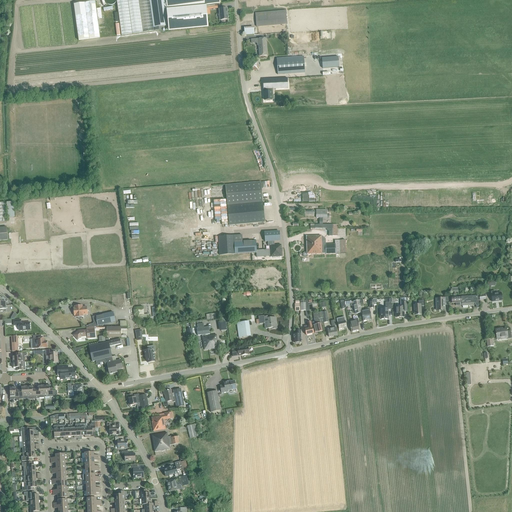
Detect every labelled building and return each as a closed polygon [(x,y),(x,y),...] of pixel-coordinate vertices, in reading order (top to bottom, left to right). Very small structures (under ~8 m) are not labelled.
[(116,0),(121,36),(162,30),(164,30),(164,27),(168,26),(168,30),(208,27),(207,15),(206,6),(206,5),(220,4),(219,0),(116,0)] [(74,4),(78,40),(100,38),(95,1),(74,4)] [(227,9),(219,9),(220,20),(228,19),(227,9)] [(256,16),(255,16),(256,27),(287,24),(286,11),(255,13),(256,16)] [(258,44),(259,56),(267,56),(266,38),(251,39),(250,44),(258,44)] [(304,56),(288,58),(276,59),(278,75),(305,73),(304,56)] [(338,57),(322,59),(322,69),(339,67),(338,57)] [(263,79),(263,90),(264,89),(264,92),(263,92),(264,97),(265,97),(265,100),(271,100),(273,100),(273,89),(285,88),(284,78),(263,79)] [(225,185),(227,206),(229,226),(265,222),(261,182),(225,185)] [(6,202),(8,218),(14,218),(13,202),(6,202)] [(315,225),(310,225),(310,229),(311,229),(311,227),(315,227),(315,229),(326,229),(330,229),(332,229),(337,229),(337,225),(333,225),(322,225),(322,221),(322,218),(327,218),(329,218),(329,215),(327,215),(327,213),(327,210),(316,210),(316,213),(316,215),(316,218),(319,218),(319,225),(315,225)] [(226,236),(218,237),(219,256),(227,255),(235,255),(235,254),(257,253),(256,257),(270,256),(270,257),(282,257),(282,248),(281,248),(281,245),(274,245),(274,241),(280,241),(279,236),(279,232),(265,232),(265,237),(265,242),(268,242),(268,246),(270,246),(270,250),(256,251),(256,247),(256,241),(242,242),(242,235),(239,235),(226,236)] [(321,236),(306,236),(307,255),(322,254),(322,253),(325,253),(325,254),(326,254),(326,245),(326,239),(323,237),(321,237),(321,236)] [(335,244),(326,245),(326,254),(340,253),(340,247),(346,247),(347,247),(346,240),(335,240),(335,244)] [(490,291),(492,302),(502,300),(501,292),(495,293),(495,291),(490,291)] [(450,297),(449,298),(449,300),(451,300),(451,303),(462,302),(462,306),(473,305),(473,304),(478,304),(478,296),(467,296),(450,297)] [(444,303),(448,303),(448,297),(443,297),(443,299),(436,299),(436,310),(445,310),(444,303)] [(307,301),(300,301),(300,311),(308,311),(307,301)] [(358,301),(350,302),(351,306),(354,306),(355,314),(358,313),(361,313),(362,313),(361,311),(360,305),(359,301),(358,301)] [(422,315),(421,307),(424,307),(424,301),(419,301),(419,305),(414,305),(415,316),(422,315)] [(404,309),(407,309),(407,302),(401,302),(401,306),(400,306),(400,307),(396,307),(396,318),(404,318),(404,309)] [(388,310),(391,310),(391,303),(386,303),(386,309),(380,309),(381,319),(388,319),(388,310)] [(81,317),(83,317),(83,315),(87,315),(87,307),(82,307),(82,306),(74,307),(74,308),(73,308),(74,310),(73,310),(73,314),(74,314),(74,316),(75,316),(75,318),(77,317),(77,319),(78,319),(79,319),(80,319),(81,319),(81,318),(81,317)] [(144,315),(143,307),(136,308),(136,318),(149,317),(149,314),(144,315)] [(366,310),(361,311),(362,313),(363,317),(364,320),(372,319),(370,308),(365,309),(366,310)] [(113,312),(105,314),(95,316),(97,323),(98,326),(115,322),(113,312)] [(314,322),(312,322),(313,325),(315,333),(319,332),(322,332),(320,323),(323,323),(321,313),(320,313),(313,314),(314,322)] [(259,325),(264,324),(265,329),(268,328),(268,329),(271,329),(271,330),(277,329),(276,322),(276,318),(270,318),(269,316),(263,317),(258,317),(259,325)] [(354,321),(349,323),(351,329),(352,332),(359,330),(357,323),(358,323),(357,316),(355,317),(355,316),(353,316),(354,321)] [(337,319),(337,323),(339,329),(347,328),(345,321),(344,318),(337,319)] [(19,325),(19,331),(30,330),(30,322),(21,323),(21,320),(14,320),(14,326),(19,325)] [(336,326),(335,320),(331,321),(332,327),(332,326),(333,328),(327,329),(329,337),(338,336),(336,328),(336,326)] [(304,327),(304,329),(306,335),(314,334),(312,327),(311,322),(307,323),(308,326),(304,327)] [(73,335),(78,340),(82,336),(87,336),(87,339),(95,338),(94,327),(86,328),(86,330),(78,331),(73,335)] [(121,338),(121,329),(127,329),(127,327),(121,327),(106,327),(106,338),(121,338)] [(216,335),(209,336),(209,334),(210,334),(209,327),(204,328),(200,328),(197,329),(198,336),(202,335),(202,337),(204,350),(214,349),(215,345),(218,344),(216,335)] [(501,340),(507,339),(511,338),(510,331),(506,331),(506,330),(500,330),(500,329),(495,330),(497,339),(501,338),(501,340)] [(36,339),(37,348),(47,348),(47,341),(44,341),(44,338),(41,339),(41,335),(33,336),(33,339),(36,339)] [(107,361),(107,363),(109,374),(117,373),(116,370),(122,369),(120,360),(113,362),(112,357),(109,347),(121,344),(120,340),(89,347),(92,362),(97,361),(97,362),(96,362),(96,365),(97,364),(97,366),(100,365),(100,363),(107,361)] [(234,351),(232,352),(233,357),(239,356),(239,354),(240,353),(240,354),(240,356),(249,355),(248,348),(234,350),(234,351)] [(155,362),(154,353),(154,352),(153,352),(153,353),(152,353),(151,349),(151,350),(148,351),(144,351),(146,360),(147,359),(148,363),(148,362),(155,361),(155,362)] [(50,350),(46,350),(45,350),(46,363),(58,363),(57,353),(50,353),(50,350)] [(12,357),(13,363),(23,362),(23,359),(24,359),(24,356),(26,356),(26,353),(18,354),(18,357),(12,357)] [(23,362),(13,363),(13,368),(19,368),(19,371),(25,370),(25,365),(23,365),(23,362)] [(70,379),(70,380),(75,380),(75,370),(68,370),(68,366),(57,367),(57,373),(60,373),(61,380),(70,379)] [(220,387),(221,393),(228,392),(228,391),(236,389),(235,386),(236,385),(235,384),(235,381),(228,382),(224,382),(224,386),(220,387)] [(71,384),(67,384),(68,391),(70,391),(70,396),(71,397),(72,397),(74,397),(74,395),(79,395),(79,396),(83,395),(83,391),(82,385),(71,386),(71,384)] [(50,385),(44,386),(45,396),(48,395),(48,397),(53,397),(53,391),(50,391),(50,385)] [(21,389),(18,389),(19,399),(22,399),(22,397),(27,396),(27,386),(21,387),(21,389)] [(33,386),(27,386),(27,396),(31,396),(31,398),(36,398),(36,388),(33,389),(33,386)] [(38,388),(36,388),(36,398),(36,399),(41,399),(41,396),(45,396),(44,386),(38,386),(38,388)] [(19,399),(18,389),(16,389),(15,387),(10,387),(10,397),(10,400),(14,400),(14,399),(16,399),(16,402),(19,401),(19,399)] [(164,390),(166,402),(167,402),(173,400),(173,402),(175,401),(177,408),(184,406),(180,390),(173,391),(174,394),(171,394),(170,389),(164,390)] [(207,393),(211,412),(221,411),(217,391),(207,393)] [(132,395),(127,396),(129,406),(130,406),(137,405),(136,404),(140,403),(141,409),(145,408),(148,408),(146,395),(142,396),(139,397),(138,394),(132,396),(132,395)] [(164,420),(170,419),(169,413),(164,414),(164,416),(152,418),(152,423),(154,432),(166,429),(164,420)] [(110,430),(110,435),(119,435),(118,425),(114,426),(114,423),(107,423),(107,430),(110,430)] [(91,426),(86,426),(87,438),(89,437),(89,435),(92,435),(92,432),(95,432),(95,426),(94,424),(91,424),(91,426)] [(199,437),(196,424),(187,426),(190,439),(199,437)] [(60,437),(59,425),(55,426),(54,427),(54,428),(51,429),(51,435),(54,434),(54,439),(57,439),(56,437),(60,437)] [(21,428),(22,437),(34,436),(33,431),(30,431),(30,428),(21,428)] [(170,450),(169,446),(179,444),(178,437),(171,438),(171,436),(167,437),(167,433),(152,436),(153,440),(152,440),(154,453),(170,450)] [(118,444),(118,449),(127,449),(127,440),(122,440),(122,437),(115,437),(115,444),(118,444)] [(125,454),(125,461),(135,461),(135,454),(128,454),(128,451),(122,451),(122,454),(125,454)] [(35,452),(23,453),(23,457),(22,457),(22,461),(32,461),(32,458),(35,458),(35,452)] [(180,461),(175,463),(176,466),(177,470),(182,469),(183,473),(188,472),(186,461),(181,462),(180,461)] [(24,466),(24,472),(36,471),(35,465),(32,466),(32,463),(22,463),(22,467),(24,466)] [(133,471),(134,479),(143,478),(143,471),(141,471),(141,468),(137,468),(137,465),(131,465),(131,472),(133,471)] [(167,469),(164,470),(165,477),(178,474),(177,470),(176,466),(173,467),(167,468),(167,469)] [(167,482),(166,482),(168,492),(177,490),(181,489),(180,486),(180,485),(182,484),(182,486),(183,486),(188,485),(187,476),(180,477),(181,479),(179,479),(180,482),(176,482),(175,479),(166,481),(167,482)] [(36,482),(24,483),(24,487),(22,487),(23,491),(34,490),(34,488),(37,487),(36,482)] [(141,491),(141,499),(150,498),(150,493),(147,493),(147,490),(141,491)] [(26,501),(30,501),(39,500),(38,495),(35,495),(35,492),(24,493),(24,496),(26,496),(26,501)] [(115,495),(115,500),(124,500),(124,492),(118,492),(118,495),(115,495)]
